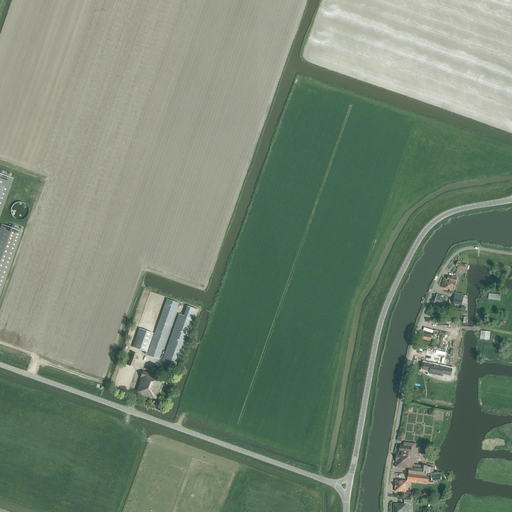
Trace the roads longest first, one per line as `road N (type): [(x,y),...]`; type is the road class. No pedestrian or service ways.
road 1 (tertiary): [(348,487),(0,365)]
road 2 (tertiary): [(511,200),(445,214),(418,240),(382,316),(348,487)]
road 3 (unclassified): [(386,511),(401,398),(438,279),(462,249),(511,254)]
